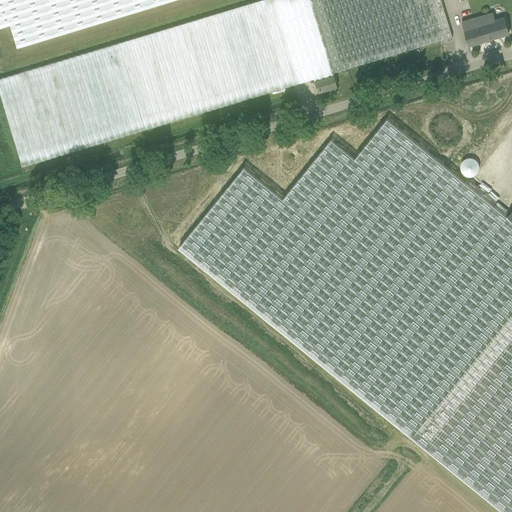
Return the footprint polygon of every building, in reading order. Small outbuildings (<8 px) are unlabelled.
[(453,37),(441,0),(265,0),(0,79),(0,92),(22,166),(314,78),(318,92),(337,87),(333,73),(453,37)] [(0,0),(0,26),(9,24),(15,47),(169,0),(0,0)] [(482,16),(489,39),(509,33),(504,17),(495,20),(493,12),(482,16)] [(462,22),(469,45),(489,39),(482,16),(462,22)] [(459,164),(469,177),(481,169),(471,155),(459,164)] [(463,511),(417,475),(434,455),(409,434),(402,429),(385,449),(114,228),(0,367),(0,511),(463,511)] [(511,511),(511,311),(409,434),(434,455),(501,511),(511,511)]
